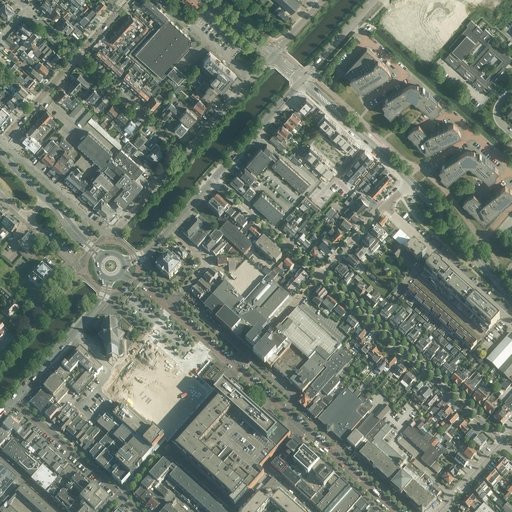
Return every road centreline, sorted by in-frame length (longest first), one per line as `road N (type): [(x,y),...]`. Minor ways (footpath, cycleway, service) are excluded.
road 1 (residential): [(502,441),(319,275)]
road 2 (unclassified): [(235,369),(395,511)]
road 3 (residential): [(511,322),(384,205)]
road 4 (unclassified): [(12,399),(137,511)]
road 5 (residential): [(184,155),(77,56)]
road 6 (residential): [(213,179),(319,275)]
road 7 (residential): [(184,155),(117,230),(106,233),(84,216)]
road 8 (residential): [(273,55),(184,155)]
road 9 (tertiary): [(213,179),(302,80)]
road 10 (residential): [(0,363),(82,272)]
